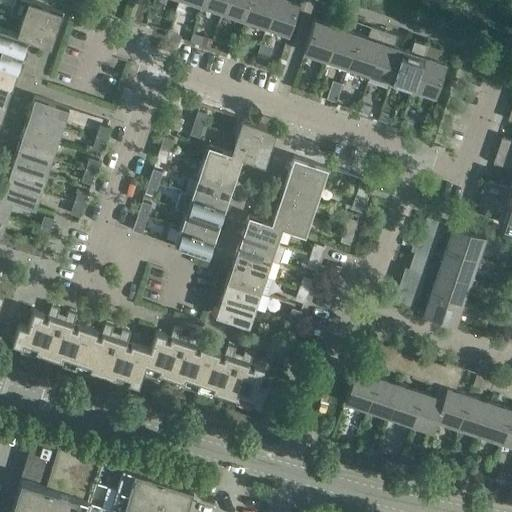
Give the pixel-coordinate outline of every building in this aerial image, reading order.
[(31,0),(15,0),(11,13),(20,16),(55,28),(61,10),(31,0)] [(201,0),(200,2),(222,9),(225,0),(201,0)] [(225,0),(222,9),(243,16),(248,0),(225,0)] [(248,0),(243,16),(265,23),(273,0),(248,0)] [(273,0),(265,23),(288,31),(298,0),(273,0)] [(313,17),(303,49),(326,57),(340,14),(327,9),(323,20),(313,17)] [(340,14),(326,57),(347,64),(358,32),(350,29),(353,18),(340,14)] [(20,16),(15,33),(27,37),(50,45),(55,28),(20,16)] [(358,32),(347,64),(369,71),(383,28),(370,24),(366,35),(358,32)] [(0,27),(0,46),(21,54),(27,37),(15,33),(0,27)] [(383,28),(369,71),(391,79),(401,46),(393,44),(397,33),(383,28)] [(401,46),(391,79),(412,86),(426,42),(413,38),(410,49),(401,46)] [(426,42),(412,86),(434,93),(445,61),(436,58),(439,47),(426,42)] [(0,65),(15,71),(21,54),(0,46),(0,65)] [(0,65),(0,82),(10,86),(15,71),(0,65)] [(341,82),(332,79),(326,97),(335,100),(341,82)] [(0,101),(4,103),(10,86),(0,82),(0,101)] [(33,94),(27,111),(62,123),(68,106),(33,94)] [(198,109),(194,120),(203,123),(206,112),(198,109)] [(27,111),(22,128),(56,139),(62,123),(27,111)] [(171,113),(167,124),(179,128),(182,117),(171,113)] [(240,116),(234,134),(270,145),(276,128),(240,116)] [(194,120),(193,121),(190,132),(199,135),(203,123),(194,120)] [(100,123),(96,135),(105,138),(108,126),(100,123)] [(22,128),(16,144),(51,156),(56,139),(22,128)] [(164,134),(160,146),(169,149),(173,137),(164,134)] [(234,134),(229,150),(229,151),(241,155),(241,156),(264,163),(270,145),(234,134)] [(511,137),(501,134),(497,147),(511,152),(511,137)] [(105,138),(96,135),(92,146),(101,150),(105,138)] [(206,143),(201,160),(236,171),(241,156),(241,155),(229,151),(229,150),(206,143)] [(10,160),(29,167),(45,172),(51,156),(16,144),(10,160)] [(169,149),(160,146),(156,158),(165,161),(169,149)] [(511,152),(497,147),(492,160),(511,167),(511,152)] [(293,155),(287,172),(321,183),(327,166),(293,155)] [(89,156),(85,167),(94,170),(98,159),(89,156)] [(10,160),(5,177),(40,188),(45,172),(29,167),(10,160)] [(201,160),(195,176),(231,188),(236,171),(201,160)] [(94,170),(85,167),(81,179),(90,182),(94,170)] [(153,167),(149,179),(158,182),(162,170),(153,167)] [(287,172),(282,188),(315,200),(321,183),(287,172)] [(195,176),(190,193),(225,205),(231,188),(195,176)] [(486,177),(482,190),(511,200),(511,176),(509,185),(486,177)] [(0,190),(0,193),(11,198),(34,206),(40,188),(5,177),(0,190)] [(158,182),(149,179),(145,190),(154,193),(158,182)] [(355,195),(364,198),(368,186),(359,183),(355,195)] [(78,188),(74,200),(83,203),(87,191),(78,188)] [(282,188),(276,205),(310,216),(315,200),(282,188)] [(180,190),(175,206),(185,209),(220,220),(225,205),(190,193),(180,190)] [(511,200),(482,190),(477,203),(500,211),(497,220),(511,225),(511,200)] [(0,212),(6,214),(11,198),(0,193),(0,212)] [(364,198),(355,195),(351,207),(360,210),(364,198)] [(83,203),(74,200),(70,211),(79,214),(83,203)] [(142,200),(138,211),(147,214),(151,203),(142,200)] [(276,205),(271,220),(304,232),(310,216),(276,205)] [(185,209),(179,225),(215,237),(220,220),(185,209)] [(147,214),(138,211),(134,223),(143,226),(147,214)] [(248,213),(242,230),(277,242),(282,225),(304,232),(271,220),(248,213)] [(44,214),(40,226),(49,229),(53,217),(44,214)] [(441,219),(426,214),(423,223),(438,228),(441,219)] [(348,215),(344,227),(353,230),(357,219),(348,215)] [(451,222),(444,244),(477,255),(484,233),(451,222)] [(179,225),(174,242),(174,243),(209,254),(215,237),(179,225)] [(40,226),(36,237),(45,240),(49,229),(40,226)] [(353,230),(344,227),(340,239),(349,242),(353,230)] [(242,230),(236,246),(278,260),(284,244),(277,242),(242,230)] [(310,253),(319,256),(323,245),(314,242),(310,253)] [(444,244),(437,266),(469,277),(477,255),(444,244)] [(236,246),(231,262),(273,276),(278,260),(236,246)] [(414,250),(411,258),(426,263),(429,255),(414,250)] [(319,256),(310,253),(306,264),(315,268),(319,256)] [(426,263),(411,258),(409,266),(424,271),(426,263)] [(231,262),(225,279),(267,293),(273,276),(231,262)] [(437,266),(429,289),(462,300),(469,277),(437,266)] [(303,274),(299,286),(308,289),(312,277),(303,274)] [(220,295),(254,307),(261,309),(267,293),(225,279),(220,295)] [(308,289),(299,286),(295,297),(304,300),(308,289)] [(462,300),(429,289),(422,311),(455,322),(462,300)] [(399,293),(397,302),(411,307),(414,298),(399,293)] [(220,295),(214,312),(248,324),(254,307),(220,295)] [(17,322),(11,341),(21,344),(22,339),(36,344),(34,349),(47,353),(60,317),(56,315),(59,305),(50,302),(47,312),(32,307),(26,326),(17,322)] [(292,306),(288,318),(297,321),(301,309),(292,306)] [(60,317),(47,353),(60,357),(61,353),(75,358),(86,326),(73,321),(76,311),(68,308),(64,318),(60,317)] [(297,321),(288,318),(284,330),(293,333),(297,321)] [(86,326),(75,358),(90,362),(88,367),(101,371),(114,335),(109,333),(112,323),(105,320),(101,330),(86,326)] [(149,347),(145,361),(159,366),(158,370),(170,375),(182,337),(178,336),(181,327),(172,324),(169,333),(155,328),(149,347)] [(114,335),(101,371),(114,376),(116,371),(130,375),(128,381),(138,384),(145,361),(149,347),(127,339),(131,329),(122,326),(118,336),(114,335)] [(182,337),(170,375),(183,379),(185,375),(199,380),(210,346),(195,342),(198,332),(190,329),(187,339),(182,337)] [(364,341),(359,355),(368,358),(373,344),(364,341)] [(210,346),(199,380),(213,385),(212,389),(225,393),(237,355),(232,354),(235,344),(227,342),(224,351),(210,346)] [(237,355),(225,393),(237,397),(239,393),(253,398),(251,401),(260,404),(267,386),(258,383),(264,365),(249,360),(253,350),(244,347),(241,357),(237,355)] [(400,353),(395,367),(403,370),(408,355),(400,353)] [(408,355),(403,370),(411,373),(416,358),(408,355)] [(463,365),(445,359),(439,379),(447,382),(436,418),(458,425),(469,392),(456,388),(463,365)] [(344,400),(345,400),(367,407),(377,375),(355,367),(344,400)] [(486,385),(494,388),(500,373),(492,371),(486,385)] [(500,373),(494,388),(502,391),(507,376),(500,373)] [(377,375),(367,407),(389,414),(399,382),(377,375)] [(434,393),(421,389),(411,422),(432,429),(436,418),(447,382),(439,379),(434,393)] [(399,382),(389,414),(411,422),(421,389),(399,382)] [(491,399),(469,392),(458,425),(479,432),(491,399)] [(511,406),(491,399),(479,432),(501,439),(511,406)] [(511,406),(501,439),(511,442),(511,406)] [(184,511),(193,484),(33,434),(8,511),(107,511),(110,504),(137,511),(184,511)]
